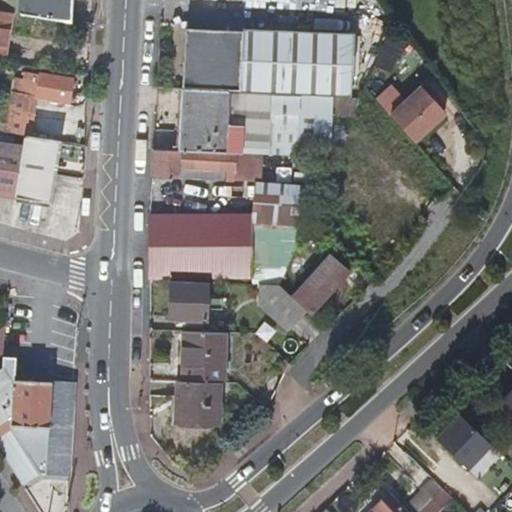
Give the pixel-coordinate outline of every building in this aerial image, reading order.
[(70,23),(71,0),(0,0),(0,12),(10,14),(70,23)] [(0,54),(4,55),(10,14),(0,12),(0,54)] [(350,103),(352,40),(242,36),(242,39),(242,47),(220,46),(220,37),(185,36),(182,95),(227,97),(350,103)] [(242,39),(220,37),(220,46),(242,47),(242,39)] [(392,56),(398,44),(386,38),(380,50),(392,56)] [(67,104),(70,81),(11,72),(8,94),(67,104)] [(405,141),(435,118),(412,88),(382,112),(405,141)] [(227,97),(226,158),(261,159),(263,159),(289,160),(289,156),(322,156),(323,116),(351,118),(346,128),(364,129),(373,105),(362,91),(357,103),(350,103),(227,97)] [(180,95),(179,157),(226,158),(227,97),(182,95),(180,95)] [(0,197),(48,205),(58,143),(32,139),(30,138),(25,138),(23,153),(0,148),(0,197)] [(179,157),(151,156),(149,184),(248,185),(248,183),(261,183),(261,159),(226,158),(179,157)] [(248,214),(248,226),(301,227),(307,211),(318,186),(261,183),(248,183),(248,185),(248,214)] [(276,285),(301,227),(248,226),(248,214),(147,216),(148,280),(182,278),(248,277),(248,284),(256,284),(276,285)] [(305,317),(349,274),(332,257),(317,271),(312,265),(295,282),(301,288),(288,299),(304,316),(305,317)] [(288,299),(276,285),(256,284),(255,303),(282,334),(304,316),(288,299)] [(220,312),(220,299),(205,299),(206,287),(168,286),(168,321),(174,321),(174,327),(201,327),(201,322),(205,322),(205,312),(220,312)] [(5,330),(0,332),(0,454),(19,486),(37,480),(65,481),(71,383),(13,381),(14,348),(8,348),(9,335),(5,334),(5,330)] [(219,382),(220,331),(182,331),(182,356),(181,382),(217,382),(219,382)] [(217,426),(217,382),(181,382),(174,382),(173,425),(217,426)] [(511,390),(499,404),(511,416),(511,390)] [(434,443),(466,473),(488,449),(456,419),(434,443)] [(435,511),(448,499),(431,483),(421,494),(431,503),(421,511),(435,511)] [(417,511),(421,511),(431,503),(421,494),(410,505),(417,511)] [(399,511),(386,498),(373,511),(399,511)]
